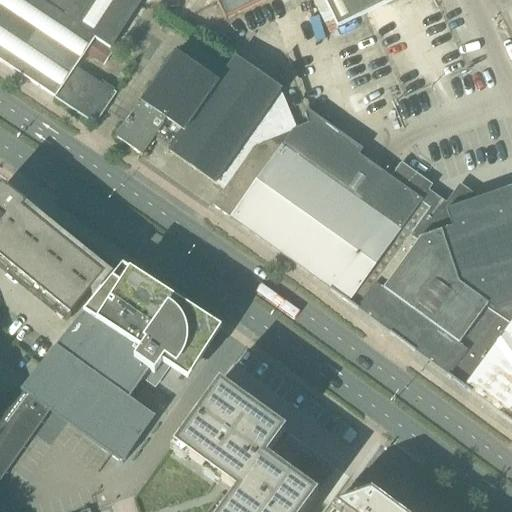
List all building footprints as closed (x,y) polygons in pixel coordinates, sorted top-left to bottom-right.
[(75,68),(84,53),(104,66),(114,52),(111,50),(35,0),(0,0),(0,62),(95,125),(115,95),(75,68)] [(35,0),(111,50),(144,0),(35,0)] [(214,0),(225,21),(268,0),(214,0)] [(323,0),(337,29),(395,0),(323,0)] [(173,55),(116,139),(141,157),(153,139),(170,150),(168,153),(223,190),(252,148),(290,132),(297,129),(282,91),(280,87),(277,89),(234,58),(216,84),(173,55)] [(223,190),(211,207),(328,291),(357,309),(358,309),(380,326),(414,351),(416,353),(448,377),(464,389),(484,403),(511,423),(511,189),(449,211),(436,202),(436,201),(430,196),(431,195),(427,192),(432,186),(401,163),(390,178),(359,156),(363,151),(307,111),(305,114),(305,117),(308,125),(297,129),(290,132),(252,148),(223,190)] [(0,262),(71,320),(90,296),(104,279),(115,265),(40,213),(33,221),(23,213),(27,208),(14,198),(2,188),(0,190),(0,262)] [(77,323),(0,418),(0,482),(50,413),(123,465),(155,419),(129,400),(145,379),(155,386),(169,367),(185,378),(215,335),(135,278),(137,276),(122,267),(77,323)] [(312,503),(318,495),(267,458),(281,438),(279,436),(278,437),(268,429),(273,422),(232,393),(227,400),(216,392),(217,391),(215,390),(173,447),(177,450),(179,446),(189,454),(187,457),(207,472),(209,468),(219,475),(217,479),(235,492),(220,511),(304,511),(312,503)] [(371,493),(333,507),(339,511),(396,511),(380,500),(375,497),(371,493)]
